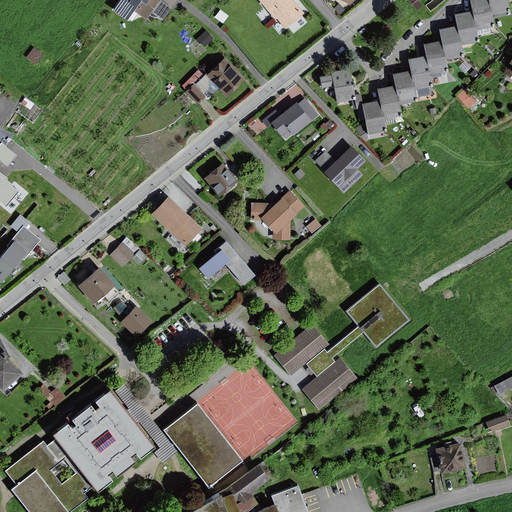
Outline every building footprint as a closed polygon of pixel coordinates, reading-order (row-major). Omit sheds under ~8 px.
[(157,0),(116,0),(109,10),(121,19),(129,9),(144,20),(149,13),(162,23),(171,10),(157,0)] [(253,0),(263,12),(265,9),(282,30),(301,15),(289,0),(253,0)] [(374,102),(357,105),(362,136),(382,132),(379,118),(396,115),(394,106),(412,103),(410,90),(427,88),(425,75),(443,72),(441,59),(458,56),(456,45),(474,42),(472,31),(489,28),(487,15),(506,12),(503,0),(465,0),(467,12),(450,15),(452,28),(434,31),(436,42),(419,45),(421,56),(403,59),(405,71),(387,74),(389,86),(372,89),(374,102)] [(227,18),(221,11),(214,17),(220,24),(227,18)] [(213,40),(206,31),(196,39),(203,48),(213,40)] [(41,57),(32,49),(24,57),(33,66),(41,57)] [(197,70),(180,86),(197,104),(203,98),(207,101),(218,90),(224,97),(243,80),(222,58),(202,76),(197,70)] [(328,76),(317,77),(319,88),(329,86),(331,103),(349,100),(344,70),(328,72),(328,76)] [(469,86),(459,91),(467,105),(477,100),(469,86)] [(317,116),(303,98),(295,105),(292,102),(277,114),(274,110),(259,122),(265,129),(270,125),(283,142),(317,116)] [(0,198),(6,204),(20,185),(0,169),(0,157),(1,157),(8,163),(17,151),(2,139),(0,140),(0,198)] [(361,160),(345,145),(332,158),(323,150),(312,161),(321,170),(319,172),(342,195),(361,175),(354,168),(361,160)] [(220,162),(200,176),(215,197),(235,183),(220,162)] [(271,204),(248,203),(248,220),(260,221),(270,232),(270,241),(287,241),(288,221),(302,208),(285,190),(271,204)] [(201,231),(164,196),(148,214),(184,249),(201,231)] [(0,257),(0,279),(3,281),(23,257),(25,259),(42,239),(24,224),(7,244),(9,246),(0,257)] [(250,274),(222,241),(213,248),(216,251),(195,268),(205,279),(222,265),(239,285),(250,274)] [(132,255),(119,243),(108,255),(120,267),(132,255)] [(112,287),(95,266),(74,284),(91,304),(112,287)] [(312,326),(275,356),(290,374),(306,361),(312,368),(319,376),(303,389),(320,409),(358,378),(340,357),(335,360),(333,357),(364,332),(375,346),(407,321),(379,286),(347,311),(360,327),(327,354),(322,348),(327,344),(312,326)] [(132,336),(148,320),(133,305),(129,310),(121,302),(112,311),(120,319),(117,322),(132,336)] [(23,371),(5,348),(0,352),(0,383),(3,387),(23,371)] [(511,375),(491,387),(496,396),(511,387),(511,375)] [(125,383),(116,390),(157,442),(160,447),(155,451),(164,462),(178,451),(125,383)] [(49,393),(42,385),(36,390),(53,408),(63,398),(54,388),(49,393)] [(140,456),(157,442),(116,390),(113,392),(110,388),(95,400),(98,404),(94,407),(91,403),(72,418),(75,422),(71,425),(68,421),(52,433),(56,439),(49,445),(44,439),(7,468),(18,482),(11,488),(30,511),(70,511),(89,498),(85,492),(92,486),(96,490),(112,478),(109,473),(112,470),(116,474),(135,459),(132,455),(137,451),(140,456)] [(242,461),(197,402),(163,428),(208,487),(242,461)] [(503,415),(484,421),(487,431),(506,425),(503,415)] [(460,466),(454,442),(429,448),(435,473),(460,466)] [(309,511),(303,494),(299,484),(272,494),(275,502),(262,506),(253,491),(271,478),(261,463),(226,489),(184,511),(309,511)]
